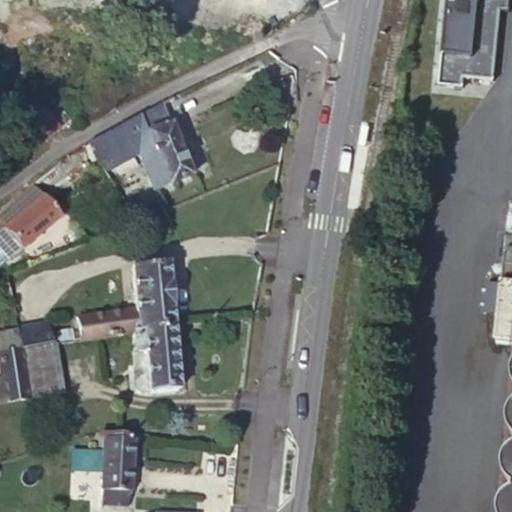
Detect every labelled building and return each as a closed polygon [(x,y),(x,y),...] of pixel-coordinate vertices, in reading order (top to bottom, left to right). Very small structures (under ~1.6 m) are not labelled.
[(481,20),(482,0),(438,0),(437,15),(481,20)] [(464,43),(434,40),(430,84),(459,87),(464,43)] [(281,106),(292,101),(295,89),(288,76),(272,80),(281,106)] [(132,126),(92,151),(101,170),(142,147),(132,126)] [(141,155),(157,196),(194,181),(173,129),(149,138),(153,150),(141,155)] [(62,224),(44,201),(0,232),(0,238),(12,254),(18,250),(20,253),(62,224)] [(131,267),(137,308),(140,333),(175,330),(167,262),(131,267)] [(75,317),(78,344),(128,336),(140,333),(137,308),(75,317)] [(8,332),(10,355),(46,349),(44,327),(8,332)] [(175,330),(140,333),(128,336),(130,358),(145,358),(150,398),(182,394),(175,330)] [(0,356),(10,355),(8,332),(0,333),(0,356)] [(0,408),(50,404),(46,349),(10,355),(0,356),(0,408)] [(111,459),(112,452),(111,446),(100,447),(100,452),(100,458),(111,459)] [(111,459),(100,458),(99,511),(126,511),(128,453),(112,452),(111,459)]
